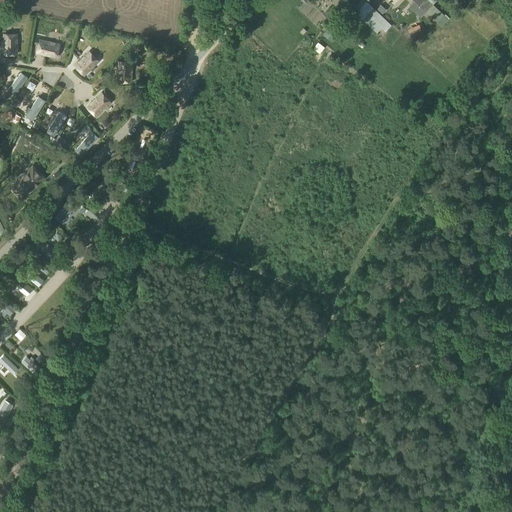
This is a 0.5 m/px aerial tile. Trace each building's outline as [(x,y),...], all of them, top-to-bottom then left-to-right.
[(348,0),(351,2),(358,10),(367,1),(366,1),(367,1),(366,0),(348,0)] [(428,0),(413,0),(414,1),(426,12),(434,4),(428,0)] [(381,5),(377,9),(382,14),(386,10),(381,5)] [(331,6),(323,15),(330,23),(338,13),(331,6)] [(329,25),(323,34),(329,39),(336,30),(329,25)] [(19,33),(2,33),(3,55),(19,54),(19,33)] [(432,46),(435,40),(427,36),(424,42),(432,46)] [(61,44),(43,40),(43,38),(38,37),(36,44),(40,45),(39,53),(58,57),(61,44)] [(91,50),(75,67),(85,76),(101,60),(91,50)] [(133,61),(119,61),(119,83),(134,83),(133,61)] [(10,89),(24,71),(16,65),(3,83),(10,89)] [(27,84),(31,79),(25,75),(21,81),(27,84)] [(102,91),(86,108),(97,118),(113,102),(102,91)] [(54,104),(47,113),(55,119),(62,110),(54,104)] [(0,116),(8,116),(8,106),(0,105),(0,116)] [(71,142),(78,148),(94,131),(87,125),(71,142)] [(35,165),(11,189),(23,201),(27,198),(31,202),(46,186),(41,182),(47,176),(35,165)] [(95,181),(88,184),(96,202),(103,199),(100,193),(97,186),(95,181)] [(69,203),(55,216),(61,222),(74,208),(69,203)] [(40,237),(34,243),(51,260),(57,254),(40,237)] [(16,261),(12,265),(18,269),(21,265),(16,261)] [(25,265),(21,271),(39,286),(43,280),(25,265)] [(13,274),(8,280),(26,295),(32,289),(13,274)] [(0,295),(0,305),(3,309),(0,312),(4,316),(7,312),(9,314),(14,309),(0,295)] [(20,330),(15,335),(20,340),(25,335),(20,330)] [(4,356),(0,359),(0,361),(12,374),(17,369),(4,356)] [(26,356),(21,362),(34,374),(38,377),(43,371),(37,366),(32,362),(34,359),(31,357),(29,359),(26,356)] [(4,401),(0,408),(0,425),(1,426),(12,405),(4,401)]
